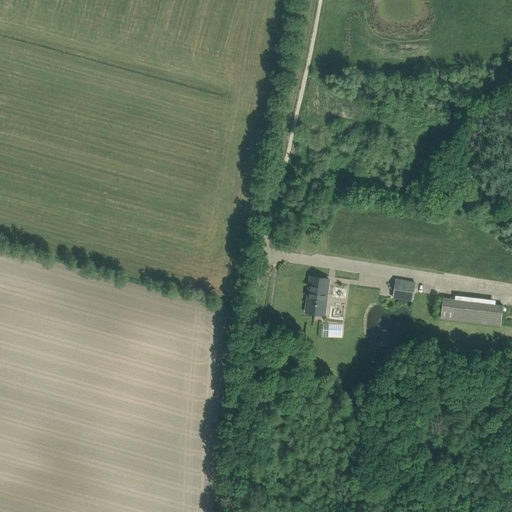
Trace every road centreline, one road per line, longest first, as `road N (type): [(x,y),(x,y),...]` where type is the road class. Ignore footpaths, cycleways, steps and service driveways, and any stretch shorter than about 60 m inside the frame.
road 1 (unclassified): [(235,511),(244,379),(273,192)]
road 2 (track): [(273,192),(313,0)]
